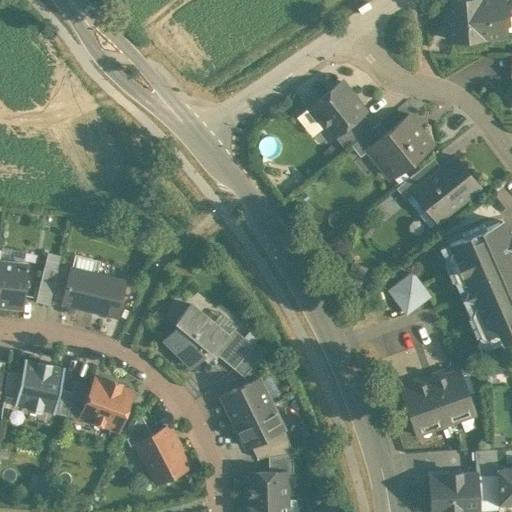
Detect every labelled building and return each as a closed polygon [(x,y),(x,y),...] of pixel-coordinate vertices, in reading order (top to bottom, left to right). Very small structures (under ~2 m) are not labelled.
[(457,0),(447,1),(450,39),(505,35),(502,0),(457,0)] [(341,81),(309,106),(324,125),(333,135),(334,135),(362,112),(364,110),(341,81)] [(309,106),(308,105),(296,114),(312,134),(324,125),(309,106)] [(362,112),(334,135),(345,149),(351,144),(373,126),(362,112)] [(387,132),(373,143),(374,144),(369,148),(381,164),(391,176),(431,144),(407,115),(387,132)] [(373,126),(351,144),(360,156),(361,155),(369,148),(374,144),(373,143),(387,132),(379,122),(373,126)] [(373,171),(381,164),(369,148),(361,155),(373,171)] [(428,177),(411,191),(412,191),(405,197),(429,227),(436,222),(479,187),(455,156),(428,177)] [(421,168),(397,186),(405,197),(412,191),(411,191),(428,177),(421,168)] [(463,297),(511,275),(511,236),(509,238),(501,221),(485,228),(484,224),(462,234),(463,237),(447,244),(450,251),(447,259),(456,280),(464,283),(467,289),(463,297)] [(83,230),(70,227),(67,241),(80,244),(83,230)] [(154,238),(145,228),(134,238),(143,248),(154,238)] [(96,257),(74,252),(70,267),(93,273),(96,257)] [(26,264),(0,260),(0,303),(21,306),(26,264)] [(43,266),(35,300),(49,304),(57,269),(43,266)] [(93,273),(70,267),(69,272),(62,301),(117,315),(125,281),(93,273)] [(62,301),(69,272),(57,269),(49,304),(60,307),(62,301)] [(411,273),(389,289),(406,312),(428,295),(411,273)] [(511,275),(463,297),(472,301),(474,306),(471,314),(480,335),(488,338),(491,345),(507,338),(509,342),(511,340),(511,275)] [(190,303),(176,319),(180,323),(164,339),(190,365),(201,354),(206,359),(214,351),(228,335),(227,334),(190,303)] [(230,318),(242,320),(245,305),(233,303),(230,318)] [(358,303),(351,308),(354,311),(360,306),(358,303)] [(253,344),(233,327),(227,334),(228,335),(214,351),(233,367),(253,344)] [(253,344),(233,367),(243,375),(263,351),(254,343),(253,344)] [(52,362),(37,359),(37,361),(26,358),(26,357),(24,357),(21,373),(14,404),(15,404),(16,404),(16,403),(27,406),(26,408),(41,411),(41,409),(52,411),(52,412),(54,413),(54,412),(59,388),(64,366),(62,365),(62,366),(51,364),(52,362)] [(444,370),(431,374),(433,378),(426,380),(425,376),(412,381),(414,385),(399,390),(415,434),(476,413),(460,368),(445,374),(444,370)] [(21,373),(7,370),(2,405),(15,408),(15,404),(14,404),(21,373)] [(258,376),(220,394),(234,421),(271,403),(258,376)] [(108,382),(95,377),(92,386),(81,414),(82,415),(117,428),(131,390),(118,386),(119,383),(109,379),(108,382)] [(92,386),(73,379),(71,390),(66,414),(80,420),(82,415),(81,414),(92,386)] [(71,390),(59,388),(54,412),(66,414),(71,390)] [(271,403),(234,421),(246,446),(250,444),(283,428),(271,403)] [(140,411),(125,437),(130,445),(136,442),(135,441),(151,433),(140,411)] [(187,466),(166,425),(151,433),(135,441),(136,442),(157,482),(187,466)] [(283,428),(250,444),(257,457),(268,455),(292,451),(283,428)] [(292,451),(268,455),(268,471),(286,471),(286,472),(293,472),(292,451)] [(511,464),(496,466),(497,473),(498,504),(511,503),(511,464)] [(268,471),(244,472),(245,499),(286,499),(286,472),(286,471),(268,471)] [(476,473),(459,474),(459,472),(448,473),(448,475),(430,476),(431,511),(477,511),(477,510),(476,474),(476,473)] [(497,473),(476,474),(477,510),(499,509),(498,504),(497,473)] [(286,511),(286,499),(245,499),(245,511),(286,511)]
